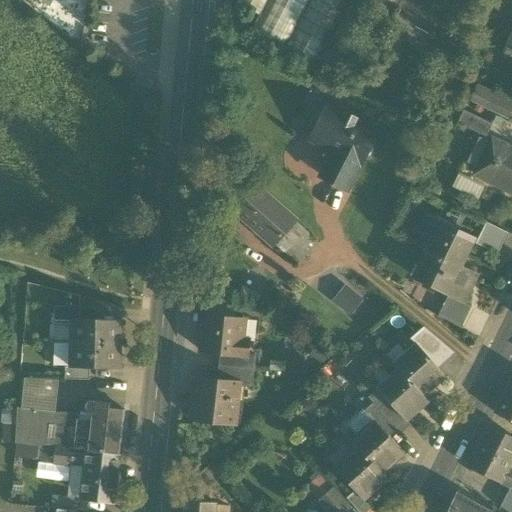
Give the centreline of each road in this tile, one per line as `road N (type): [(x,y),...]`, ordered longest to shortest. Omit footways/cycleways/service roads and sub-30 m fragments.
road 1 (secondary): [(189,0),(145,511)]
road 2 (residential): [(511,328),(421,511)]
